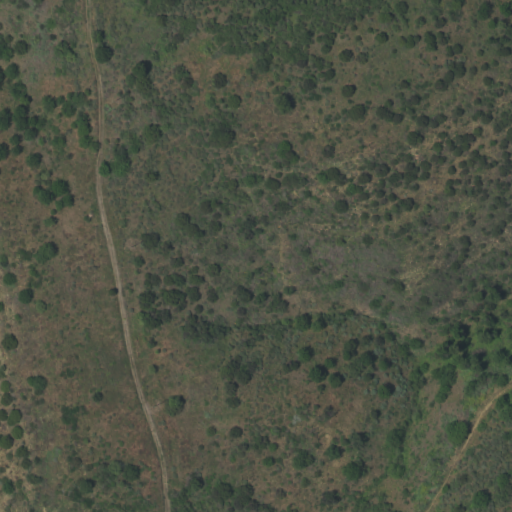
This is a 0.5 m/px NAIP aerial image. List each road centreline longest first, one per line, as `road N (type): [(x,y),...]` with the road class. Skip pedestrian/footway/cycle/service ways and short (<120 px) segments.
road 1 (track): [(83,0),(91,183),(160,457),(166,511)]
road 2 (track): [(424,511),(489,395),(511,378)]
